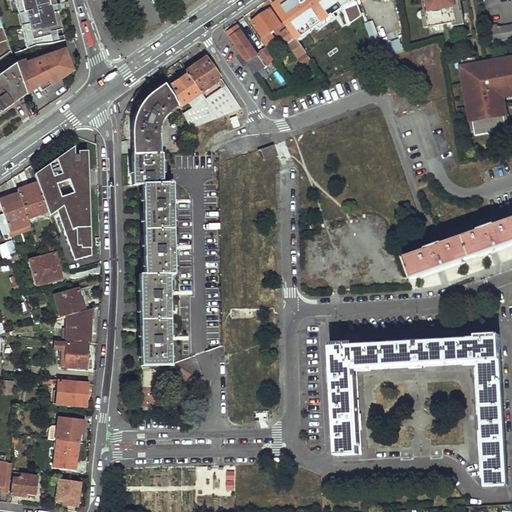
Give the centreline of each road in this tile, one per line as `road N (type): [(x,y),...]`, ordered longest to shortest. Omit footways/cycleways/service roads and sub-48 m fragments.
road 1 (residential): [(101,90),(114,267),(101,436)]
road 2 (residential): [(511,211),(461,231),(428,224),(375,95),(264,130)]
road 3 (residential): [(511,275),(434,302),(290,312)]
road 4 (residential): [(100,456),(294,453),(293,433)]
road 5 (residential): [(293,433),(101,436)]
road 6 (residential): [(287,173),(290,312)]
road 7 (residential): [(195,25),(264,130)]
road 8 (primary): [(101,90),(0,164)]
road 9 (residential): [(290,312),(293,433)]
